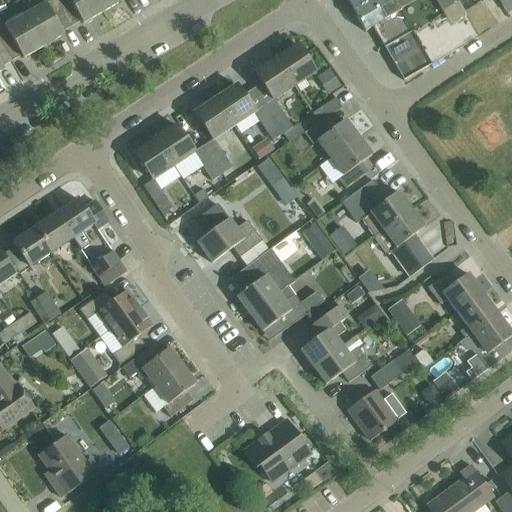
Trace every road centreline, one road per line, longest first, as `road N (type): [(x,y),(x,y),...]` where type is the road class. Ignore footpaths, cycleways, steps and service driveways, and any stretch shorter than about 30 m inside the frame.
road 1 (residential): [(241,390),(79,151)]
road 2 (residential): [(79,151),(305,1)]
road 3 (tertiary): [(0,119),(209,0)]
road 4 (residential): [(511,284),(390,111)]
road 5 (residential): [(345,511),(511,392)]
road 6 (residential): [(390,111),(511,26)]
road 7 (residential): [(390,111),(305,1)]
road 8 (residential): [(332,434),(280,361),(241,390)]
